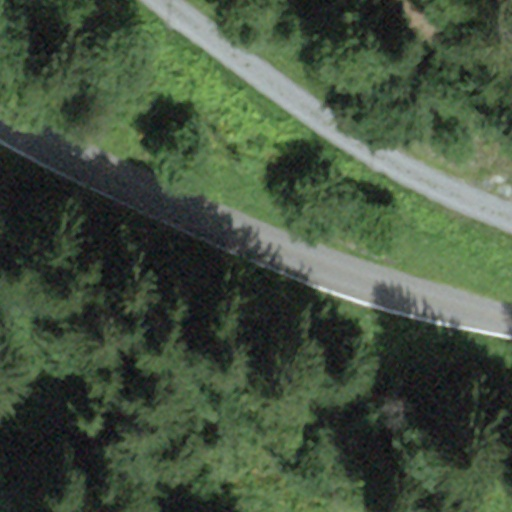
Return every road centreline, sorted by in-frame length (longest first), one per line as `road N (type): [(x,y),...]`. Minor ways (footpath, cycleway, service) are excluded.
road 1 (tertiary): [(0,121),(111,181),(371,285),(511,320)]
road 2 (track): [(175,0),(275,76),(511,217)]
